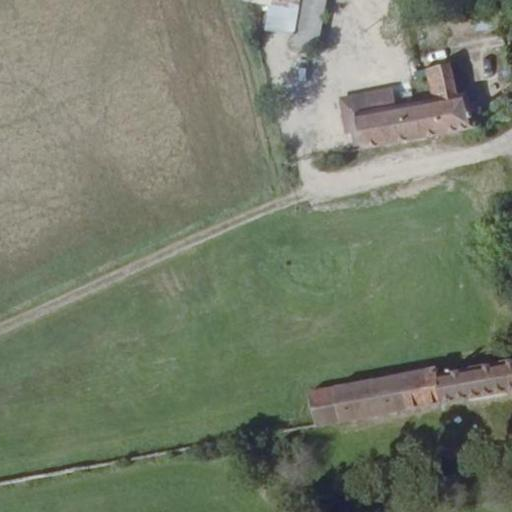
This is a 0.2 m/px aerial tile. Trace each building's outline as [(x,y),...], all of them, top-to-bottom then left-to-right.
[(313,56),(324,0),(284,0),(275,48),(313,56)] [(311,80),(307,63),(278,70),(281,86),(311,80)] [(475,136),(474,133),(468,101),(460,102),(453,66),(427,71),(434,108),(398,116),(353,126),(351,126),(358,160),(475,136)] [(348,100),(353,126),(398,116),(394,91),(348,100)] [(312,431),(511,393),(511,367),(492,371),(430,383),(428,377),(306,400),(312,431)]
